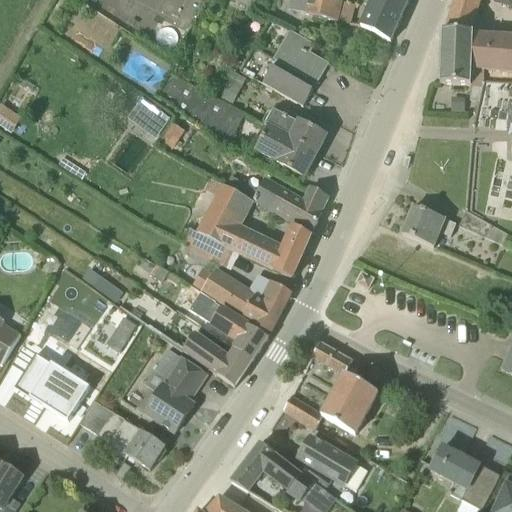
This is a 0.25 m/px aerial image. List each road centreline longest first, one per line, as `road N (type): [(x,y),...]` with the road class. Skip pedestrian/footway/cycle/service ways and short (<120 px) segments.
road 1 (tertiary): [(306,322),(391,129),(436,0)]
road 2 (residential): [(511,428),(306,322)]
road 3 (tertiary): [(180,511),(306,322)]
road 4 (residential): [(139,511),(0,424)]
